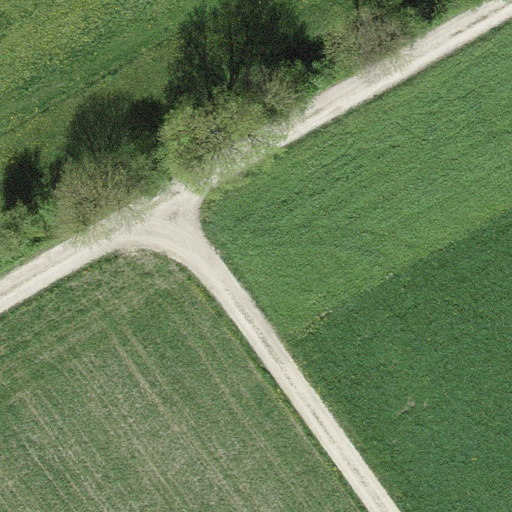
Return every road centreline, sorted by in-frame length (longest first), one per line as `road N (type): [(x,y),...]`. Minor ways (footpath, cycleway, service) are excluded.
road 1 (track): [(0,311),(511,21)]
road 2 (track): [(392,511),(177,216)]
